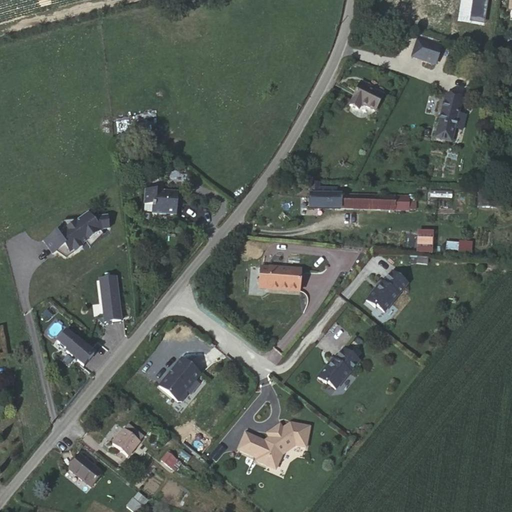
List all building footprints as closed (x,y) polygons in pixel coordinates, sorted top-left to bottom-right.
[(411,58),(437,66),(440,56),(437,55),(438,48),(427,44),(428,41),(426,41),(426,40),(418,37),(411,58)] [(359,86),(372,92),(373,89),(360,84),(359,86)] [(359,86),(350,108),(357,111),(361,106),(374,112),(381,96),(372,92),(359,86)] [(461,101),(445,98),(435,139),(451,143),(461,101)] [(319,184),(310,184),(310,196),(309,196),(309,208),(409,211),(409,210),(409,198),(409,197),(396,197),(396,195),(383,195),(383,196),(336,195),(336,190),(319,189),(319,184)] [(154,215),(175,217),(178,194),(146,191),(144,205),(155,206),(154,215)] [(479,194),(478,207),(496,209),(498,196),(479,194)] [(86,206),(42,239),(50,252),(56,248),(66,255),(86,239),(90,243),(105,230),(100,226),(109,226),(109,212),(93,213),(86,206)] [(416,231),(415,254),(432,255),(433,231),(416,231)] [(302,271),(262,267),(260,288),(300,292),(302,271)] [(385,313),(408,285),(393,272),(384,284),(378,291),(376,289),(367,301),(376,309),(377,307),(385,313)] [(103,324),(122,321),(115,276),(96,279),(103,324)] [(81,368),(94,354),(65,328),(52,342),(81,368)] [(271,366),(281,357),(273,348),(263,357),(271,366)] [(359,361),(344,349),(335,360),(329,367),(328,366),(318,378),(327,385),(328,383),(336,390),(359,361)] [(200,376),(183,361),(159,387),(177,403),(180,403),(186,397),(185,393),(200,376)] [(123,430),(139,443),(143,438),(127,425),(123,430)] [(264,443),(245,434),(238,451),(257,459),(256,462),(275,470),(282,456),(295,447),(305,449),(309,428),(290,425),(282,430),(281,428),(268,437),(270,439),(264,443)] [(281,428),(279,426),(267,435),(268,437),(281,428)] [(112,445),(128,458),(139,443),(123,430),(112,445)] [(161,461),(168,467),(175,459),(167,453),(161,461)] [(80,456),(68,471),(91,488),(102,474),(80,456)] [(139,494),(134,500),(137,503),(142,497),(139,494)] [(128,508),(132,511),(139,504),(137,503),(134,500),(128,508)]
